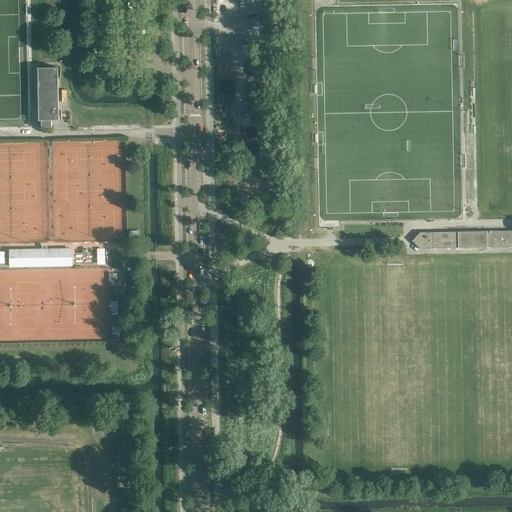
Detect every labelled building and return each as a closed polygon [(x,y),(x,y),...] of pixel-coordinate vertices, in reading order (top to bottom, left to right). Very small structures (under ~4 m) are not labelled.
[(276,14),(276,2),(268,2),(268,14),(276,14)] [(246,27),(219,28),(220,38),(246,38),(246,27)] [(249,27),(249,37),(264,38),(264,28),(249,27)] [(59,121),(58,79),(58,67),(38,68),(39,121),(41,121),(42,127),(52,127),(52,121),(59,121)] [(511,230),(487,231),(487,232),(465,232),(465,231),(462,231),(462,232),(459,232),(433,232),(433,233),(430,233),(430,232),(421,233),(413,241),(421,249),(430,249),(430,248),(433,248),(433,249),(459,248),(481,247),(481,249),(484,249),(484,247),(487,247),(487,248),(511,247),(511,230)] [(72,267),(72,249),(47,249),(47,246),(42,246),(42,249),(9,250),(9,268),(72,267)]
